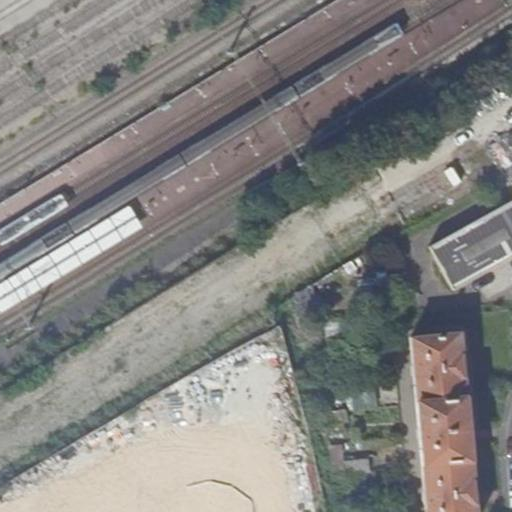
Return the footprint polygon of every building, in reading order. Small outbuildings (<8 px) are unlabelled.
[(0,227),(100,167),(90,152),(0,206),(0,227)] [(511,260),(511,201),(434,245),(459,290),(511,260)] [(0,316),(138,232),(125,209),(0,284),(0,316)] [(431,511),(476,511),(462,335),(416,338),(431,511)] [(272,340),(227,353),(233,372),(225,374),(229,388),(268,376),(263,359),(276,356),(272,340)]
